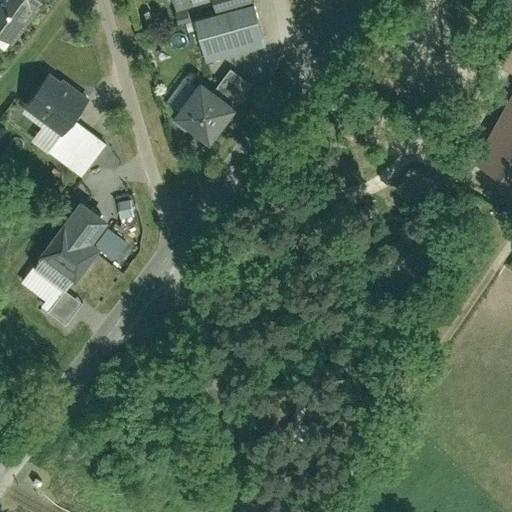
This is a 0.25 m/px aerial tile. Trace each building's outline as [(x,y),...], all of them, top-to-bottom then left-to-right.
[(43,13),(25,0),(2,0),(0,3),(0,28),(20,44),(43,13)] [(53,0),(25,0),(43,13),(53,0)] [(265,4),(202,20),(212,56),(274,40),(265,4)] [(240,68),(226,88),(247,104),(262,85),(240,68)] [(97,101),(56,70),(33,101),(74,132),(86,116),(97,101)] [(212,77),(178,121),(196,134),(202,126),(220,139),(247,104),(226,88),(212,77)] [(511,97),(479,153),(511,172),(511,97)] [(59,151),(87,171),(113,137),(86,116),(74,132),(59,151)] [(82,201),(34,265),(65,289),(98,246),(95,244),(90,240),(106,219),(82,201)] [(122,203),(123,217),(136,215),(134,202),(122,203)] [(107,228),(95,244),(98,246),(114,258),(126,242),(107,228)] [(65,289),(34,265),(23,280),(47,298),(43,306),(49,311),(65,289)] [(49,311),(67,324),(83,302),(65,289),(49,311)]
